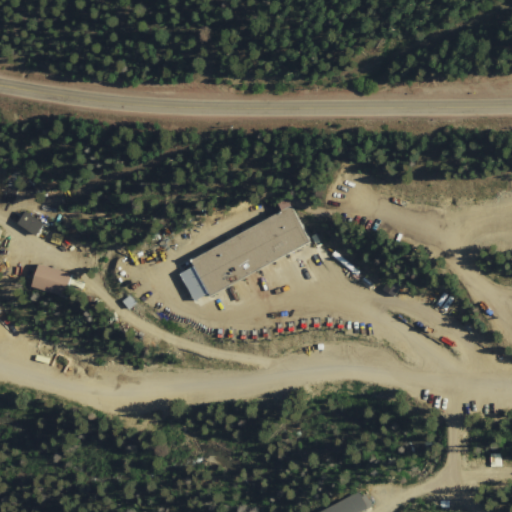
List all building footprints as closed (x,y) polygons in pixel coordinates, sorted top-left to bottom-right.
[(188,259),(290,204),(310,241),(208,296),(203,286),(183,297),(173,278),(192,267),(188,259)] [(44,226),(25,212),(17,223),(36,237),(44,226)] [(29,286),(65,297),(72,275),(36,264),(29,286)] [(502,465),(501,452),(490,453),(491,467),(502,465)] [(323,511),(361,511),(372,506),(363,490),(323,511)]
